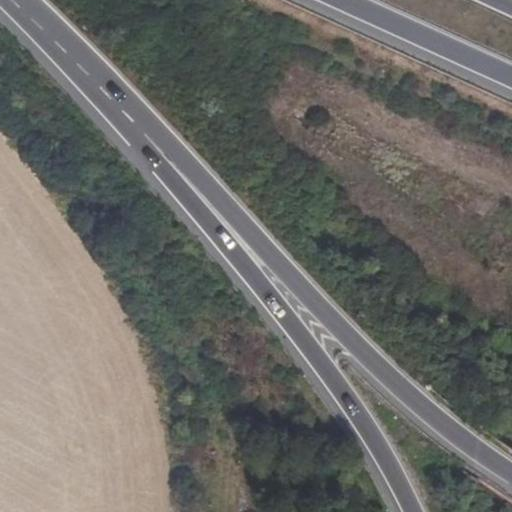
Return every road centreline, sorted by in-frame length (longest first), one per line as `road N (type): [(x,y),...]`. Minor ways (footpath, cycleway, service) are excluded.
road 1 (motorway): [(138,116),(461,445),(511,480)]
road 2 (motorway): [(138,116),(324,354),(419,511)]
road 3 (trunk): [(337,0),(511,78)]
road 4 (motorway): [(16,0),(138,116)]
